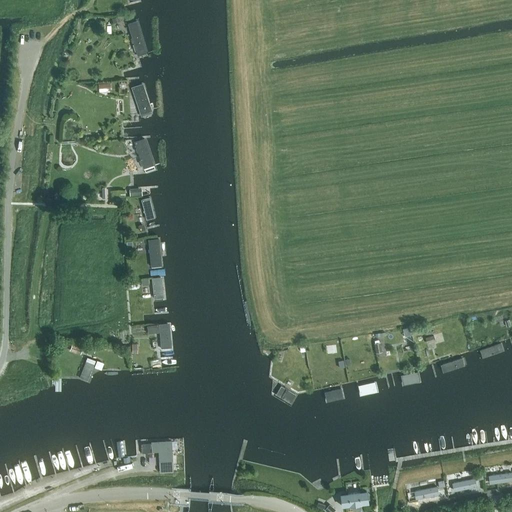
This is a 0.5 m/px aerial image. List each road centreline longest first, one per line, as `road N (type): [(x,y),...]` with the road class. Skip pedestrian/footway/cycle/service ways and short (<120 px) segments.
road 1 (unclassified): [(0,366),(10,170),(31,54)]
road 2 (track): [(26,354),(38,317),(47,204)]
road 3 (unclassified): [(30,511),(72,499),(176,493)]
road 4 (unclassified): [(294,511),(258,500),(176,493)]
